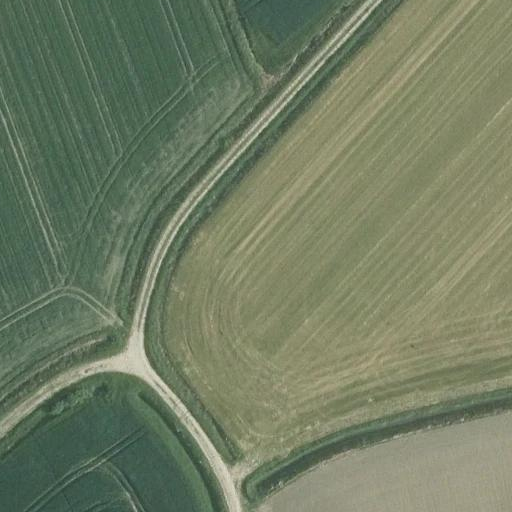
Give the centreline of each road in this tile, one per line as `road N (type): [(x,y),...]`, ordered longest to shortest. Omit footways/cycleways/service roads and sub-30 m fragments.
road 1 (track): [(365,0),(184,194),(142,279),(133,361)]
road 2 (track): [(133,361),(217,459),(237,511)]
road 3 (track): [(133,361),(62,379),(24,405),(0,436)]
